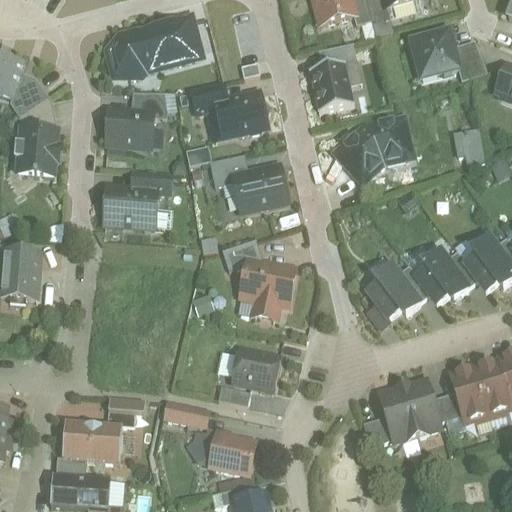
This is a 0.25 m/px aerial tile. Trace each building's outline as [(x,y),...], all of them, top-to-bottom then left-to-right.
[(313,0),(321,31),(354,22),(356,22),(350,0),(313,0)] [(365,0),(350,0),(356,22),(354,22),(357,32),(373,28),(366,1),(365,0)] [(382,0),(371,0),(366,1),(373,28),(373,31),(391,26),(388,14),(387,14),(382,0)] [(418,0),(382,0),(387,14),(388,14),(420,6),(418,0)] [(203,63),(193,27),(171,33),(181,69),(203,63)] [(170,30),(122,42),(110,57),(116,83),(139,83),(139,81),(139,79),(140,77),(142,75),(143,74),(145,73),(147,72),(151,71),(154,72),(156,73),(175,67),(176,70),(181,69),(171,33),(170,30)] [(449,40),(432,44),(428,42),(412,46),(423,86),(442,80),(444,82),(452,80),(454,77),(459,76),(452,50),(449,40)] [(475,48),(457,53),(452,50),(459,76),(462,87),(488,81),(488,79),(475,48)] [(355,50),(320,58),(321,58),(324,73),(324,74),(347,69),(347,70),(359,67),(355,51),(355,50)] [(0,100),(13,105),(14,105),(23,79),(25,71),(9,66),(10,62),(0,58),(0,100)] [(324,74),(311,77),(312,79),(313,78),(321,118),(320,118),(321,119),(356,112),(356,110),(355,110),(346,71),(347,71),(347,70),(347,69),(324,74)] [(260,70),(243,73),(246,85),(262,81),(260,70)] [(511,72),(509,71),(498,99),(501,100),(503,104),(511,107),(511,72)] [(232,72),(221,75),(224,86),(235,83),(232,72)] [(37,83),(23,79),(14,105),(13,105),(12,109),(20,121),(51,102),(37,83)] [(225,89),(193,96),(198,122),(212,119),(210,111),(229,107),(225,89)] [(166,99),(135,99),(133,118),(155,120),(155,124),(169,125),(169,119),(166,99)] [(229,107),(210,111),(212,119),(214,128),(221,126),(224,143),(248,138),(253,141),(262,139),(265,134),(269,133),(267,125),(271,121),(272,115),(268,110),(264,108),(262,100),(229,107)] [(51,102),(20,121),(24,134),(57,137),(58,131),(54,106),(51,102)] [(133,118),(112,116),(109,150),(152,154),(155,124),(155,120),(133,118)] [(405,126),(372,133),(364,138),(357,144),(373,161),(354,178),(364,188),(385,169),(413,163),(410,153),(412,149),(412,144),(410,140),(407,137),(405,126)] [(57,137),(24,134),(22,150),(18,149),(17,163),(21,164),(20,180),(56,183),(57,168),(60,168),(61,153),(58,153),(59,138),(57,137)] [(479,137),(455,141),(459,163),(471,161),(473,173),(485,169),(479,137)] [(357,144),(338,160),(354,178),(373,161),(357,144)] [(208,154),(187,159),(190,173),(211,169),(208,154)] [(246,161),(211,169),(217,194),(236,189),(234,182),(250,179),(246,161)] [(250,179),(234,182),(236,189),(243,220),(290,210),(282,172),(250,179)] [(172,181),(136,178),(135,196),(159,198),(159,199),(170,200),(172,181)] [(135,196),(110,194),(107,230),(156,234),(159,199),(159,198),(135,196)] [(511,272),(497,252),(491,244),(473,257),(477,262),(468,269),(467,270),(480,286),(487,297),(501,287),(505,293),(511,287),(511,272)] [(511,248),(508,244),(497,252),(511,272),(511,248)] [(258,246),(224,257),(230,278),(249,272),(250,268),(264,270),(265,267),(258,246)] [(42,260),(6,257),(2,302),(38,306),(42,260)] [(468,269),(459,257),(448,266),(469,294),(480,286),(467,270),(468,269)] [(442,258),(424,271),(428,276),(419,283),(418,283),(431,301),(438,310),(452,301),(456,306),(470,296),(469,294),(448,266),(442,258)] [(264,270),(250,268),(249,272),(243,303),(260,306),(256,323),(277,327),(280,310),(290,312),(297,277),(264,270)] [(393,272),(376,285),(380,290),(370,298),(390,325),(403,315),(407,321),(422,310),(421,309),(400,280),(393,272)] [(419,283),(411,272),(400,280),(421,309),(431,301),(418,283),(419,283)] [(210,301),(193,307),(199,324),(216,317),(210,301)] [(281,365),(242,357),(235,389),(274,397),(281,365)] [(511,359),(509,361),(510,362),(498,365),(511,411),(511,359)] [(498,367),(487,370),(487,369),(462,376),(462,378),(451,381),(456,399),(463,422),(465,429),(475,426),(476,428),(504,419),(503,418),(511,415),(511,411),(498,365),(498,366),(498,367)] [(428,387),(412,391),(411,390),(404,393),(419,444),(430,441),(429,439),(442,435),(440,428),(433,405),(428,387)] [(251,399),(223,393),(220,406),(248,413),(251,399)] [(404,393),(396,395),(396,396),(380,401),(387,423),(393,446),(394,449),(407,445),(408,447),(419,444),(404,393)] [(456,399),(433,405),(440,428),(463,422),(456,399)] [(147,406),(111,404),(109,431),(124,432),(136,433),(137,420),(146,421),(147,406)] [(193,414),(169,409),(165,425),(189,430),(193,414)] [(0,412),(0,439),(12,440),(13,426),(7,425),(8,413),(0,412)] [(212,418),(193,414),(189,430),(209,434),(212,418)] [(387,423),(364,430),(371,453),(393,446),(387,423)] [(109,431),(67,428),(64,466),(121,470),(124,432),(109,431)] [(238,443),(212,438),(210,444),(200,441),(198,447),(198,448),(193,452),(202,467),(211,469),(214,470),(218,475),(246,481),(251,478),(256,454),(253,449),(240,446),(238,443)] [(12,440),(0,439),(0,466),(4,467),(5,455),(11,455),(12,440)] [(123,511),(125,488),(59,485),(58,510),(85,511),(123,511)] [(257,491),(222,499),(225,511),(234,510),(234,508),(259,503),(257,491)] [(259,503),(234,508),(234,510),(234,511),(271,511),(269,500),(259,503)]
